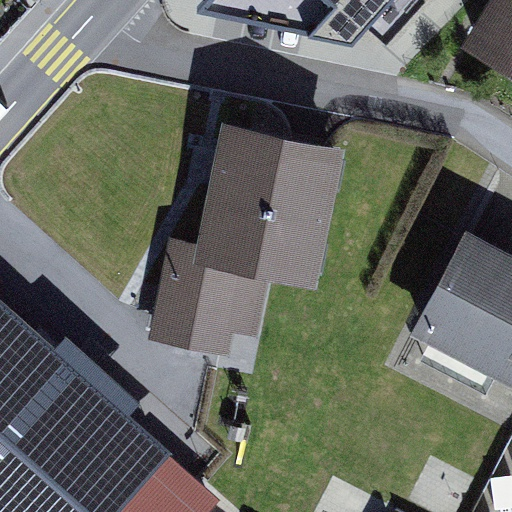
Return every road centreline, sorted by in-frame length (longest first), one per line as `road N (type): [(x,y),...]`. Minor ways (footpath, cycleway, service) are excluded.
road 1 (residential): [(90,20),(158,58),(429,104),(511,147)]
road 2 (secondary): [(90,20),(0,118)]
